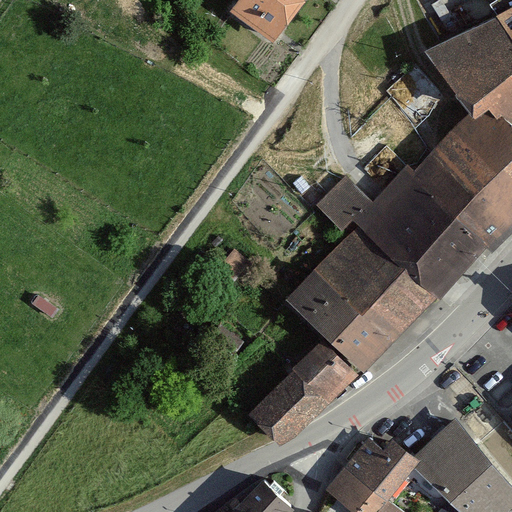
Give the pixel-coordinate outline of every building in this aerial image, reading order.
[(242,0),(235,9),(278,44),(314,0),(242,0)] [(511,117),(511,9),(501,15),(505,19),(430,49),(482,111),(488,120),(500,111),(507,121),(511,117)] [(488,120),(482,111),(418,175),(495,248),(500,252),(511,237),(511,117),(507,121),(500,111),(488,120)] [(445,301),(495,248),(418,175),(410,169),(360,222),(364,225),(440,297),(445,301)] [(368,373),(440,297),(364,225),(293,299),(368,373)] [(34,307),(53,318),(63,301),(45,290),(34,307)] [(360,376),(327,341),(253,414),(281,441),(332,406),(360,376)] [(419,467),(467,511),(511,511),(511,477),(460,417),(419,453),(426,459),(419,467)] [(411,511),(395,498),(419,467),(426,459),(419,453),(398,437),(388,448),(370,435),(328,488),(357,511),(411,511)] [(297,511),(300,510),(268,480),(237,511),(297,511)]
